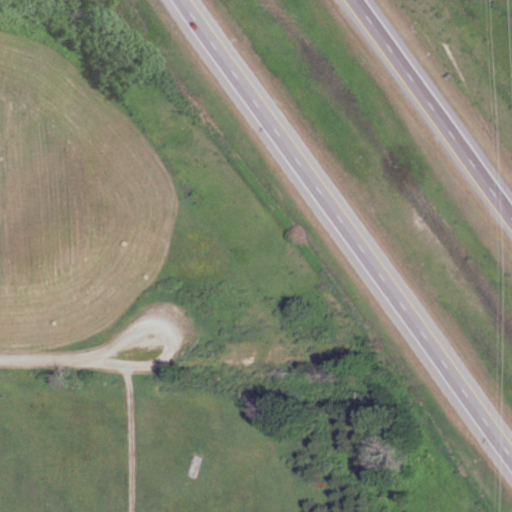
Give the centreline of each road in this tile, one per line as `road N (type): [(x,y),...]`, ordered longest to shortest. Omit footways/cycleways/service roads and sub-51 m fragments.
road 1 (motorway): [(188,0),(511,449)]
road 2 (motorway): [(511,215),(356,0)]
road 3 (residential): [(157,344),(98,359),(0,359)]
